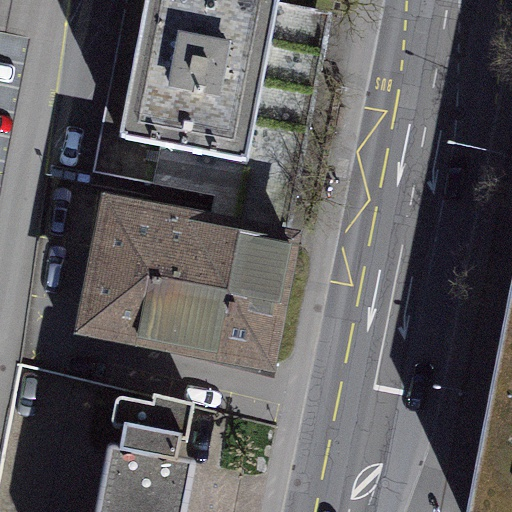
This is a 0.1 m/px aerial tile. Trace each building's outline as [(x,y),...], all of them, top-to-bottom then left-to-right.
[(129,0),(124,32),(293,65),(304,0),(129,0)] [(293,65),(124,32),(97,171),(268,201),(293,65)] [(303,261),(79,212),(55,352),(277,399),(303,261)] [(511,511),(511,282),(505,282),(462,511),(470,511),(511,511)] [(236,511),(257,413),(108,385),(86,511),(236,511)]
